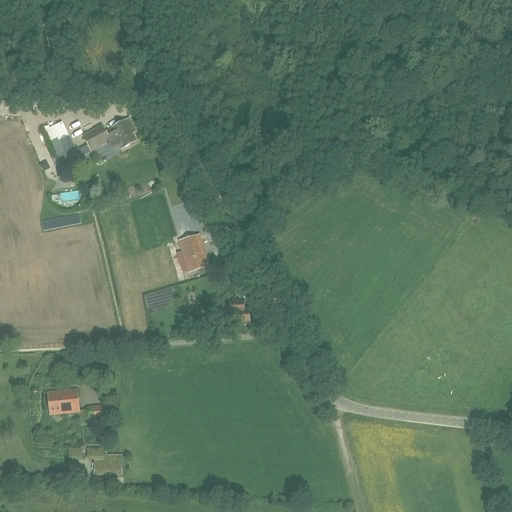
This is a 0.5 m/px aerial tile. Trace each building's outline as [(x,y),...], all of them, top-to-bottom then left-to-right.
[(117,149),(122,146),(123,148),(137,141),(130,128),(133,127),(129,119),(112,128),(114,131),(107,134),(102,125),(82,136),(91,152),(106,144),(108,148),(111,149),(114,150),(117,149)] [(71,166),(59,141),(68,136),(62,122),(45,130),(57,156),(63,169),(71,166)] [(59,141),(71,166),(81,161),(69,136),(68,136),(59,141)] [(83,156),(91,152),(88,145),(80,149),(83,156)] [(199,235),(180,242),(189,272),(209,266),(199,235)] [(227,320),(216,320),(217,329),(238,328),(238,326),(249,326),(249,309),(244,309),(243,300),(230,301),(230,310),(227,310),(227,320)] [(50,415),(79,413),(77,390),(48,392),(50,415)] [(107,408),(95,409),(96,421),(108,419),(107,408)] [(69,449),(69,457),(81,457),(81,449),(69,449)] [(103,449),(87,449),(87,457),(94,457),(94,472),(122,472),(122,455),(103,455),(103,449)]
